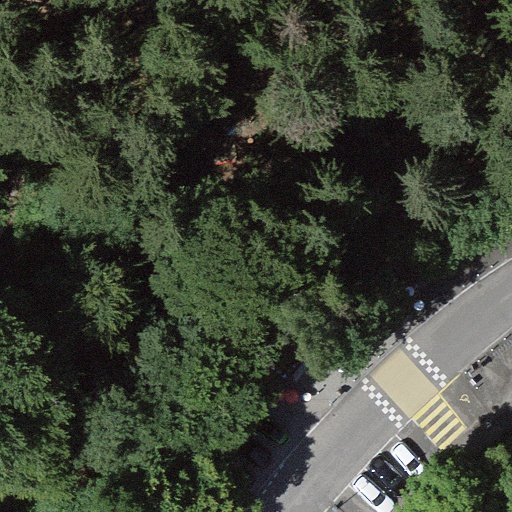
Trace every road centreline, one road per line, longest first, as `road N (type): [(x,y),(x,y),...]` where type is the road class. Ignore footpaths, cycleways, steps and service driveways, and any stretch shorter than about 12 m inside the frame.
road 1 (residential): [(511,295),(407,381),(284,511)]
road 2 (track): [(0,338),(104,409),(151,511)]
